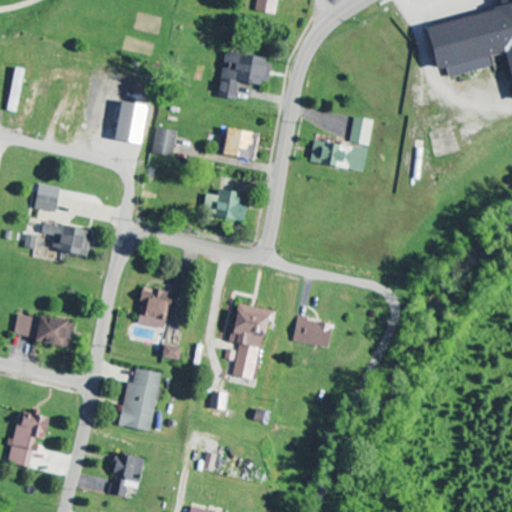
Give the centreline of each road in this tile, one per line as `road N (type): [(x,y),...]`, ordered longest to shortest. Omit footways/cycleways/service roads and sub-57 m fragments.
road 1 (tertiary): [(93,387),(118,269),(131,247),(168,238),(243,257),(268,244),(307,60),(326,30),(365,0)]
road 2 (residential): [(93,387),(0,365),(84,155),(116,166),(129,182),(118,269)]
road 3 (residential): [(317,511),(355,403),(391,332),(392,302),(379,288),(257,255)]
road 4 (residential): [(65,511),(93,387)]
